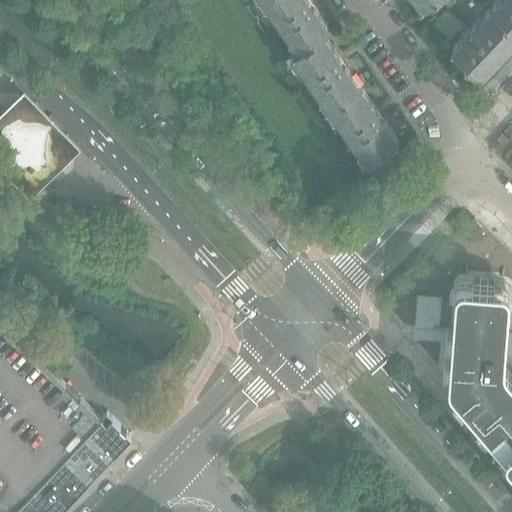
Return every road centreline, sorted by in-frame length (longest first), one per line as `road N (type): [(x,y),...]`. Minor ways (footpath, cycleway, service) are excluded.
road 1 (secondary): [(324,306),(47,0)]
road 2 (secondary): [(0,46),(278,337)]
road 3 (secondary): [(504,511),(324,306)]
road 4 (secondary): [(298,359),(430,511)]
road 5 (residential): [(324,306),(455,159)]
road 6 (residential): [(455,159),(437,104),(367,0)]
road 7 (unclassified): [(278,337),(172,442)]
road 8 (unclassified): [(191,462),(298,359)]
